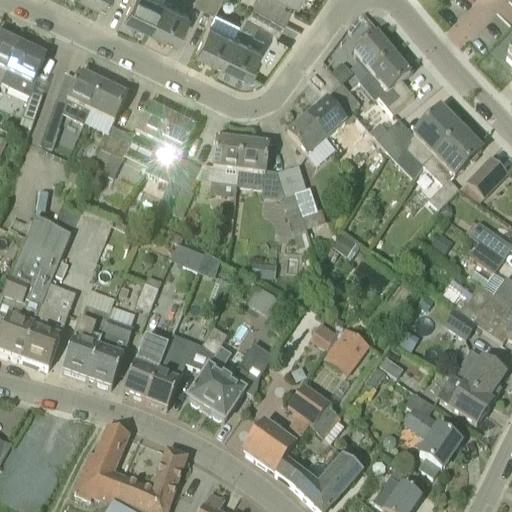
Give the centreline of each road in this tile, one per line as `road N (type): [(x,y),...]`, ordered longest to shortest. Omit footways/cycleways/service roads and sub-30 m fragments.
road 1 (residential): [(341,0),(277,92),(255,107),(227,105),(3,0)]
road 2 (tertiary): [(285,511),(201,450),(0,384)]
road 3 (residential): [(511,125),(385,0)]
